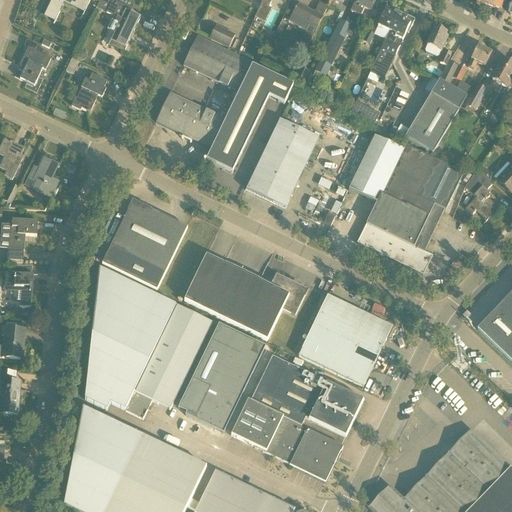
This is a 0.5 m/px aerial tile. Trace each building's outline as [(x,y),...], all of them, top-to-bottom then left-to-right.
[(90,1),(86,0),(52,0),(45,15),(56,21),(65,2),(85,12),(90,1)] [(108,31),(115,34),(111,41),(126,48),(140,19),(130,14),(131,10),(116,3),(117,0),(100,0),(100,2),(96,9),(106,14),(117,19),(115,23),(112,22),(108,31)] [(271,9),(268,8),(272,0),(263,0),(255,18),(265,23),(271,9)] [(327,0),(324,7),(330,9),(334,0),(343,4),(344,0),(327,0)] [(362,18),(361,18),(364,11),(370,13),(375,3),(369,0),(359,0),(356,7),(354,6),(351,13),(345,25),(351,28),(356,30),(362,18)] [(485,0),(484,4),(495,9),(495,7),(501,10),(505,0),(485,0)] [(309,24),(314,14),(298,6),(292,15),(309,24)] [(390,33),(399,13),(387,8),(382,17),(377,27),(389,33),(390,33)] [(410,26),(412,27),(415,20),(414,20),(413,22),(406,19),(407,17),(399,13),(390,33),(389,33),(370,74),(384,81),(395,58),(400,47),(402,42),(403,42),(410,26)] [(308,47),(322,18),(314,14),(309,24),(300,43),(308,47)] [(351,28),(345,25),(339,22),(314,73),(326,79),(351,28)] [(216,28),(210,40),(229,49),(235,37),(216,28)] [(427,47),(441,53),(447,39),(445,38),(446,35),(445,35),(447,31),(442,28),(440,32),(434,30),(427,47)] [(369,46),(375,36),(368,32),(362,43),(369,46)] [(251,64),(197,38),(183,67),(237,93),(251,64)] [(49,49),(52,44),(44,41),(42,46),(49,49)] [(477,64),(480,65),(485,68),(491,54),(490,53),(490,52),(486,50),(485,51),(478,47),(471,61),(468,68),(474,71),(477,64)] [(34,88),(43,69),(45,71),(51,60),(44,57),(28,49),(20,66),(22,67),(23,66),(26,67),(20,81),(34,88)] [(440,64),(446,67),(451,54),(445,52),(440,64)] [(72,59),(65,73),(73,77),(80,63),(72,59)] [(511,82),(508,80),(511,73),(511,65),(504,61),(492,81),(508,89),(511,82)] [(460,83),(461,83),(466,72),(458,68),(449,63),(440,82),(449,88),(453,79),(460,83)] [(269,99),(284,106),(293,87),(252,67),(206,162),(232,175),(269,99)] [(311,75),(302,71),(299,69),(292,82),(296,84),(305,88),(311,75)] [(81,89),(83,91),(78,101),(76,100),(72,108),(80,112),(81,110),(87,112),(86,113),(90,115),(91,113),(90,113),(96,102),(95,102),(97,97),(102,99),(106,91),(104,90),(107,84),(92,76),(89,83),(85,81),(81,89)] [(439,82),(405,139),(433,156),(467,99),(449,88),(439,82)] [(469,99),(474,91),(461,83),(460,83),(455,91),(467,98),(469,99)] [(477,86),(474,91),(469,99),(465,107),(475,113),(487,92),(477,86)] [(156,124),(210,150),(224,120),(170,95),(156,124)] [(494,112),(502,117),(510,104),(502,99),(494,112)] [(374,124),(379,115),(356,102),(352,113),(374,124)] [(290,126),(279,121),(246,191),(285,210),(318,140),(312,137),(322,115),(299,104),(290,126)] [(376,205),(357,245),(423,277),(432,258),(424,254),(444,211),(445,212),(464,173),(456,169),(455,170),(454,169),(453,170),(405,147),(403,151),(375,137),(349,192),(376,205)] [(175,148),(183,151),(187,144),(178,140),(175,148)] [(12,180),(14,176),(23,159),(20,158),(23,151),(12,146),(12,145),(10,144),(4,142),(0,151),(0,157),(5,159),(0,169),(7,173),(5,177),(12,180)] [(507,173),(498,183),(510,194),(511,192),(511,160),(509,164),(511,166),(511,169),(508,174),(507,173)] [(37,175),(32,173),(29,179),(36,183),(32,190),(51,199),(58,185),(52,181),(58,168),(44,161),(37,175)] [(494,184),(486,178),(480,172),(465,189),(476,200),(465,211),(473,218),(476,214),(486,223),(498,210),(488,200),(490,198),(486,194),(487,192),(486,192),(494,184)] [(4,202),(11,206),(19,189),(11,186),(4,202)] [(129,279),(160,216),(151,211),(132,202),(128,212),(102,265),(129,279)] [(329,213),(324,225),(330,228),(335,216),(329,213)] [(160,216),(129,279),(157,292),(187,229),(160,216)] [(25,237),(37,238),(38,223),(13,220),(10,251),(24,252),(25,237)] [(295,318),(308,291),(298,285),(299,283),(294,281),(293,283),(276,275),(270,288),(206,258),(184,303),(267,343),(282,311),(295,318)] [(12,264),(11,274),(7,274),(5,293),(14,294),(13,304),(20,304),(19,309),(31,309),(34,276),(31,276),(32,266),(12,264)] [(170,411),(212,325),(99,270),(85,401),(107,412),(110,405),(143,421),(152,403),(170,411)] [(511,314),(511,296),(503,306),(511,314)] [(392,329),(327,297),(298,358),(363,389),(392,329)] [(511,363),(511,314),(503,306),(478,332),(511,363)] [(186,417),(223,435),(250,379),(265,349),(219,326),(178,410),(187,414),(186,417)] [(0,358),(5,359),(22,361),(23,351),(21,351),(23,331),(5,330),(3,348),(0,347),(0,358)] [(305,420),(345,439),(363,402),(272,358),(251,403),(283,419),(301,428),(305,420)] [(20,384),(15,383),(2,382),(0,405),(0,414),(17,416),(20,384)] [(283,419),(251,403),(248,402),(231,437),(255,448),(255,449),(266,455),(283,419)] [(294,511),(215,473),(199,506),(191,502),(195,494),(194,494),(206,469),(83,410),(64,507),(74,511),(185,511),(187,509),(193,511),(294,511)] [(319,480),(325,482),(339,452),(341,453),(343,448),(301,428),(283,419),(266,455),(294,468),(295,467),(320,479),(319,480)] [(511,511),(511,470),(472,432),(395,511),(511,511)]
